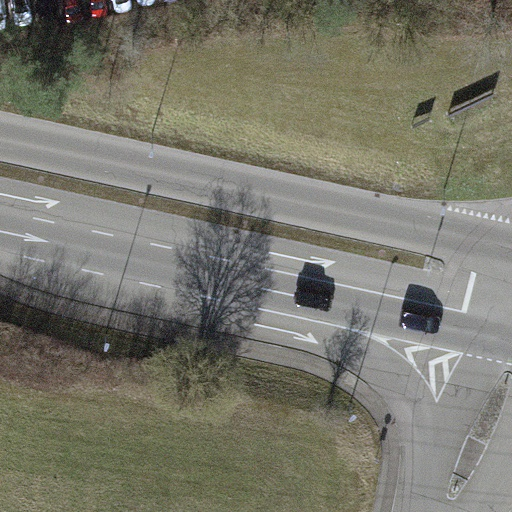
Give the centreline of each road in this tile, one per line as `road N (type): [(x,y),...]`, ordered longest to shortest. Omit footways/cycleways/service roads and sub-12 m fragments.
road 1 (primary): [(511,249),(0,134)]
road 2 (primary): [(0,226),(511,339)]
road 3 (residential): [(511,369),(445,511)]
